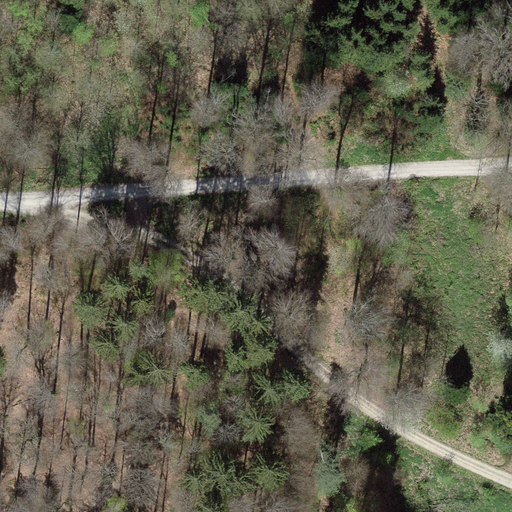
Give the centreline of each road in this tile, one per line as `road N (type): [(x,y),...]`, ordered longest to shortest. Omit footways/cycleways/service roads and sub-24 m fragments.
road 1 (track): [(511,485),(398,434),(298,360),(157,232),(64,203)]
road 2 (track): [(511,169),(64,203),(0,199)]
